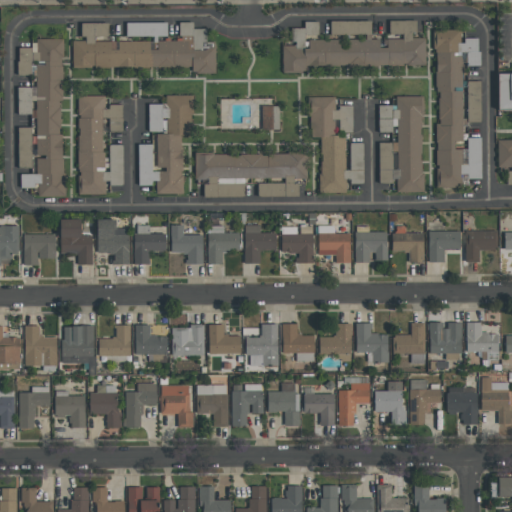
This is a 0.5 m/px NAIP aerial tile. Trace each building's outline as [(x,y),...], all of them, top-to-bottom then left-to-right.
[(281,67),(424,65),(424,38),(412,38),(416,31),(415,20),(388,21),(388,30),(388,39),(383,49),(379,47),(378,39),(370,39),(370,21),(329,21),(330,37),(347,36),(347,48),(339,48),(339,39),(310,40),(303,34),(317,34),(317,21),(303,21),(303,28),(292,28),(292,45),(281,46),(281,67)] [(214,73),(215,43),(205,43),(205,29),(192,29),(192,22),(178,22),(178,36),(192,36),(192,49),(188,49),(188,41),(157,40),(157,41),(94,40),(94,36),(107,36),(107,23),(80,23),(80,39),(72,39),(71,66),(191,68),(191,73),(214,73)] [(125,23),(126,36),(166,36),(166,22),(125,23)] [(436,188),(460,188),(459,166),(467,166),(468,178),(480,178),(479,137),(467,138),(467,149),(454,149),(454,142),(463,141),(461,53),(466,53),(466,66),(478,65),(478,38),(461,38),(461,30),(434,30),(435,91),(438,91),(438,123),(435,123),(436,188)] [(62,197),(61,100),(62,100),(61,38),(33,39),(33,47),(17,47),(17,75),(35,75),(36,157),(36,174),(19,174),(20,188),(37,187),(37,197),(62,197)] [(511,74),(501,75),(501,110),(511,110),(511,74)] [(479,81),(466,81),(466,122),(480,122),(479,81)] [(122,145),(109,145),(109,171),(102,171),(102,120),(122,120),(122,104),(105,105),(105,95),(77,96),(78,194),(104,194),(104,181),(109,181),(109,192),(122,191),(122,145)] [(181,194),(181,136),(190,136),(190,95),(165,95),(165,104),(147,104),(148,132),(156,132),(156,167),(164,167),(164,171),(151,171),(151,144),(138,145),(138,184),(154,184),(154,194),(181,194)] [(421,192),(421,96),(395,96),(395,105),(377,105),(377,132),(391,132),(391,126),(396,126),(396,143),(377,143),(377,184),(396,184),(396,192),(421,192)] [(319,192),(345,192),(345,183),(362,183),(362,143),(349,143),(349,170),(344,170),(344,135),(332,135),(332,119),(338,119),(338,132),(351,132),(351,105),(335,105),(335,97),(310,97),(310,137),(319,137),(319,192)] [(261,106),(261,128),(278,129),(279,106),(261,106)] [(18,167),(31,167),(30,128),(18,129),(18,167)] [(511,139),(497,140),(497,167),(509,167),(506,175),(506,184),(511,184),(511,139)] [(194,154),(194,181),(202,181),(203,197),(243,197),(243,178),(283,178),(283,183),(257,183),(257,196),(298,196),(297,180),(306,180),(305,153),(194,154)] [(59,219),(60,252),(76,251),(76,264),(91,264),(91,236),(80,236),(80,219),(59,219)] [(128,264),(127,228),(115,229),(115,219),(95,220),(96,253),(113,253),(113,264),(128,264)] [(0,225),(0,264),(10,265),(11,254),(17,254),(18,226),(0,225)] [(165,251),(164,233),(149,234),(148,225),(133,225),(134,264),(148,264),(148,251),(165,251)] [(202,235),(182,235),(182,225),(170,225),(169,253),(185,253),(185,264),(201,264),(202,235)] [(243,263),(259,263),(259,250),(275,250),(275,233),(259,232),(259,225),(244,225),(243,263)] [(222,226),(206,226),(207,264),(221,264),(221,252),(239,251),(238,233),(223,233),(222,226)] [(296,234),(295,227),(280,227),(281,252),(294,252),(294,263),(312,263),(311,233),(296,234)] [(386,232),(354,231),(354,262),(370,262),(370,258),(386,258),(386,232)] [(459,231),(427,231),(427,262),(443,262),(443,249),(459,249),(459,231)] [(464,231),(464,261),(478,262),(478,250),(496,250),(496,231),(464,231)] [(511,232),(504,232),(503,250),(511,250),(511,232)] [(391,251),(408,251),(408,262),(423,262),(422,233),(390,233),(391,251)] [(23,234),(23,265),(37,265),(37,258),(54,258),(54,234),(23,234)] [(459,322),(444,323),(444,322),(428,323),(428,354),(445,353),(445,360),(460,359),(459,322)] [(497,351),(497,333),(480,333),(480,322),(465,322),(465,352),(497,351)] [(312,335),(296,335),(296,323),(281,324),(281,353),(295,353),(295,361),(313,361),(312,335)] [(334,323),(334,337),(318,337),(318,354),(337,354),(338,361),(350,361),(350,323),(334,323)] [(387,334),(371,334),(370,323),(355,323),(355,352),(371,352),(371,363),(387,362),(387,334)] [(424,323),(410,323),(409,335),(392,334),(392,354),(410,354),(410,363),(423,363),(424,323)] [(223,324),(207,325),(207,354),(240,353),(239,335),(223,335),(223,324)] [(277,324),(260,324),(260,338),(244,337),(244,365),(276,366),(277,324)] [(18,337),(1,337),(1,326),(0,325),(0,362),(19,363),(18,337)] [(38,325),(23,326),(24,366),(56,365),(55,336),(39,337),(38,325)] [(130,325),(114,325),(115,338),(97,338),(97,356),(130,356),(130,325)] [(134,354),(166,354),(166,336),(149,336),(149,325),(133,325),(134,354)] [(94,326),(62,326),(61,363),(88,363),(88,370),(93,370),(94,326)] [(203,355),(202,326),(171,326),(171,356),(203,355)] [(425,379),(408,380),(409,424),(424,424),(423,413),(429,413),(429,403),(439,403),(439,388),(425,389),(425,379)] [(400,381),(386,382),(386,390),(373,391),(374,412),(391,411),(391,425),(404,425),(404,409),(401,409),(400,381)] [(136,391),(124,392),(125,427),(140,427),(140,405),(155,404),(155,383),(136,383),(136,391)] [(267,391),(267,412),(284,412),(283,426),(298,426),(298,393),(293,393),(293,383),(279,383),(279,392),(267,391)] [(368,383),(349,383),(349,390),(337,390),(338,427),(354,426),(353,404),(368,403),(368,383)] [(231,427),(246,426),(246,414),(262,414),(261,384),(242,384),(242,385),(230,385),(231,427)] [(190,385),(159,385),(159,414),(177,414),(177,426),(190,426),(190,385)] [(196,414),(212,413),(212,427),(227,427),(226,385),(195,385),(196,414)] [(18,392),(17,428),(34,428),(34,406),(48,406),(48,387),(30,386),(30,392),(18,392)] [(117,427),(117,386),(95,386),(95,393),(88,393),(89,414),(105,414),(105,427),(117,427)] [(476,424),(475,392),(461,392),(460,387),(446,387),(446,413),(462,413),(462,424),(476,424)] [(303,413),(318,413),(319,426),(333,425),(332,394),(312,394),(312,388),(302,388),(303,413)] [(0,428),(13,428),(12,389),(0,389),(0,428)] [(53,416),(69,416),(69,427),(84,427),(84,396),(66,395),(66,391),(54,391),(53,416)] [(497,496),(511,496),(511,477),(497,477),(497,496)] [(372,511),(372,498),(355,498),(355,484),(342,484),(342,511),(372,511)] [(406,511),(407,511),(404,511),(404,498),(390,498),(390,484),(377,484),(376,511),(406,511)] [(300,511),(301,485),(285,485),(284,498),(270,497),(270,511),(300,511)] [(336,511),(336,485),(320,485),(320,507),(305,507),(305,511),(336,511)] [(444,511),(444,498),(428,498),(427,485),(412,485),(413,505),(416,505),(416,511),(444,511)] [(194,511),(194,487),(176,486),(176,500),(163,500),(163,511),(194,511)] [(212,486),(200,487),(200,511),(229,511),(230,500),(213,500),(212,486)] [(234,511),(265,511),(265,486),(249,486),(249,508),(234,508),(234,511)] [(123,511),(123,501),(106,501),(106,487),(93,487),(93,511),(123,511)] [(157,487),(143,487),(127,487),(127,511),(152,511),(158,511),(157,487)] [(0,511),(16,511),(16,488),(0,488),(0,511)] [(52,511),(53,501),(35,501),(35,488),(20,488),(20,505),(25,506),(24,511),(52,511)] [(87,511),(87,488),(71,488),(70,509),(56,509),(55,511),(87,511)]
